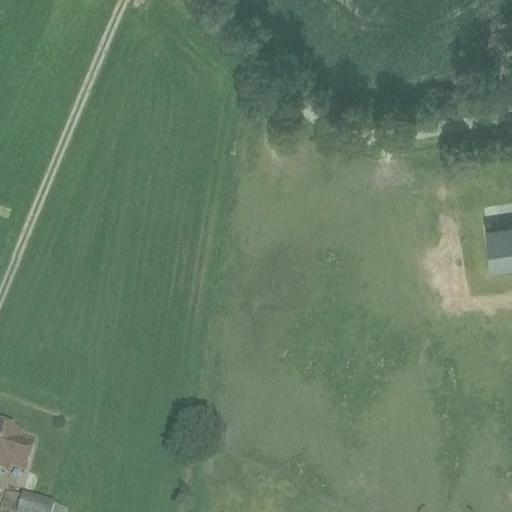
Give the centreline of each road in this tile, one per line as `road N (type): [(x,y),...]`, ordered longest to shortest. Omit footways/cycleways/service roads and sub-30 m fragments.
road 1 (unclassified): [(511,119),(395,137),(341,135),(318,123),(196,0)]
road 2 (track): [(0,302),(123,0)]
